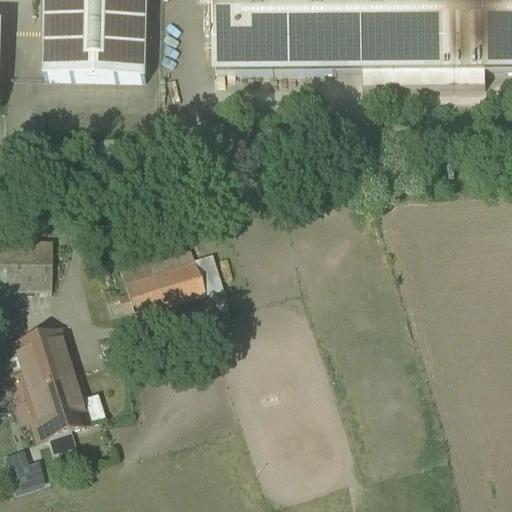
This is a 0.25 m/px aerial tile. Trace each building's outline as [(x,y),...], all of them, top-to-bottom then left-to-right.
[(147,0),(46,0),(45,84),(146,86),(147,0)] [(511,0),(212,0),(213,80),(511,77),(511,0)] [(51,250),(0,249),(0,297),(50,299),(51,250)] [(192,265),(123,287),(130,309),(199,287),(192,265)] [(58,338),(11,353),(11,354),(0,357),(0,393),(22,387),(40,446),(87,431),(58,338)]
